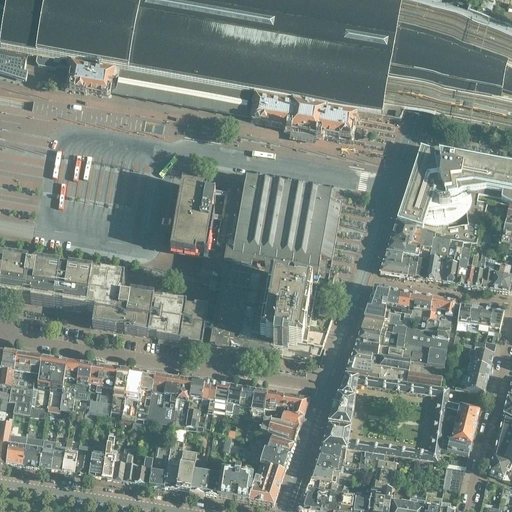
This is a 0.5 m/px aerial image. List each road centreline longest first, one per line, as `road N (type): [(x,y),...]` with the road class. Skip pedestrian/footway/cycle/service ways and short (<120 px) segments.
road 1 (residential): [(223,376),(0,342)]
road 2 (residential): [(468,511),(511,320)]
road 3 (residential): [(184,511),(0,483)]
road 4 (residential): [(282,511),(322,391)]
